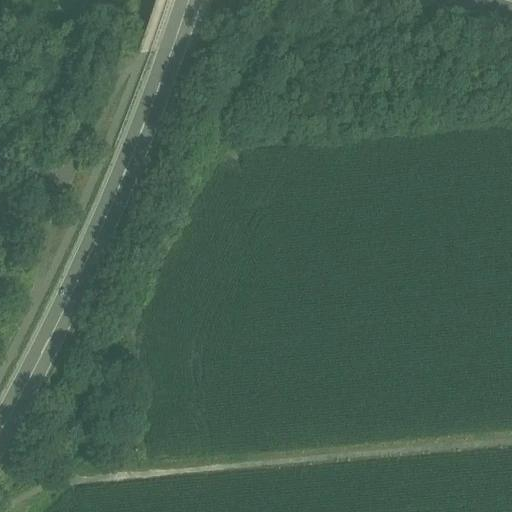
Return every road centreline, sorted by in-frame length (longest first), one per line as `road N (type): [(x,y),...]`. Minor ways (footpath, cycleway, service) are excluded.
road 1 (track): [(511,442),(81,479),(0,510)]
road 2 (secondary): [(188,0),(114,203),(0,430)]
